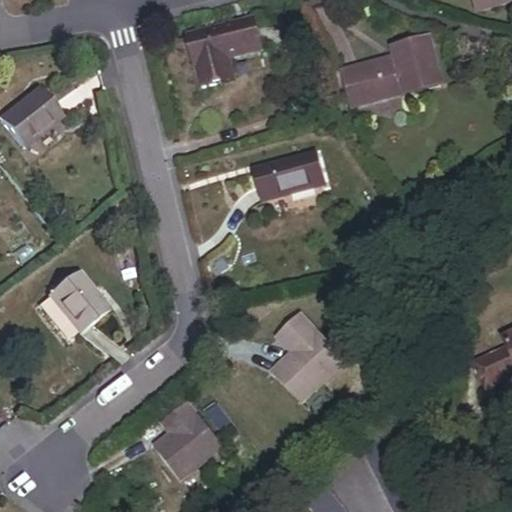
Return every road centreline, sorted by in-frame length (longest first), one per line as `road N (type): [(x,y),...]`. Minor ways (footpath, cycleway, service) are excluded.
road 1 (residential): [(117,9),(196,339),(46,469)]
road 2 (residential): [(0,38),(117,9)]
